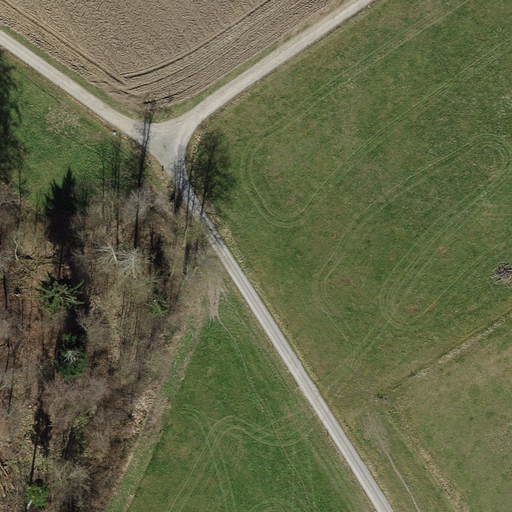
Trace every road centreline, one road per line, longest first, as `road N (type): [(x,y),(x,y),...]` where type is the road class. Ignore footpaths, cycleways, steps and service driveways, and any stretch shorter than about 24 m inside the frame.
road 1 (track): [(385,511),(156,143)]
road 2 (track): [(363,0),(156,143)]
road 3 (track): [(156,143),(0,32)]
